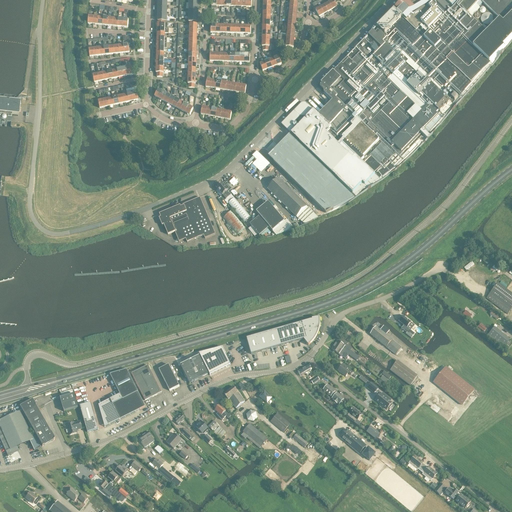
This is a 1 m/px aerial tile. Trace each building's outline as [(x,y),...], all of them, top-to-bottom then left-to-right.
[(307,105),(306,104),(305,104),(304,104),(303,104),(302,105),(301,105),(293,114),(282,125),(291,134),(298,141),(299,141),(337,177),(352,192),(355,195),(357,197),(369,190),(381,182),(382,181),(387,178),(393,174),(397,170),(406,161),(427,141),(430,138),(441,125),(457,105),(462,100),(493,65),(492,65),(490,63),(506,47),(505,46),(511,38),(511,0),(403,0),(394,10),(377,27),(378,28),(377,30),(376,29),(364,40),(352,53),(348,57),(336,69),(324,82),(323,81),(321,84),(322,85),(321,86),(320,87),(320,88),(321,89),(325,93),(324,93),(332,102),(328,106),(319,116),(314,111),(307,105)] [(330,0),(328,2),(329,3),(332,9),(337,7),(333,0),(331,2),(330,0)] [(322,6),(319,7),(320,8),(324,14),(328,12),(324,5),(322,7),(322,6)] [(155,97),(159,99),(162,93),(163,91),(161,90),(160,91),(158,90),(155,97)] [(161,100),(163,101),(167,95),(165,94),(165,93),(163,91),(162,93),(159,99),(158,101),(160,102),(161,100)] [(163,101),(168,104),(171,97),(172,96),(170,95),(169,96),(167,95),(163,101)] [(172,106),(177,108),(180,102),(181,101),(178,100),(178,101),(176,100),(172,106)] [(8,102),(8,103),(0,101),(0,112),(18,115),(19,104),(9,103),(9,102),(8,102)] [(184,104),(181,111),(185,113),(189,107),(189,105),(187,104),(188,103),(186,102),(184,104)] [(283,143),(268,157),(274,163),(315,203),(321,197),(322,199),(321,199),(325,208),(336,203),(336,204),(337,203),(333,194),(333,195),(329,196),(328,197),(324,194),(336,182),(289,136),(283,143)] [(268,190),(296,218),(305,226),(318,218),(307,207),(278,179),(268,190)] [(221,197),(222,195),(226,200),(231,195),(222,184),(217,189),(218,190),(216,192),(221,197)] [(161,218),(159,219),(163,226),(164,226),(168,235),(175,232),(179,242),(186,239),(187,243),(204,236),(205,239),(216,235),(200,198),(160,215),(161,218)] [(234,199),(228,204),(244,223),(250,218),(234,199)] [(252,227),(248,230),(254,237),(258,234),(259,236),(269,228),(273,232),(276,236),(294,229),(287,220),(284,222),(268,202),(256,212),(260,216),(250,225),(252,227)] [(231,211),(223,218),(237,235),(245,229),(231,211)] [(466,270),(474,264),(472,262),(464,267),(466,270)] [(508,315),(511,308),(511,294),(498,284),(486,299),(508,315)] [(403,317),(399,322),(404,325),(401,329),(409,335),(412,331),(407,328),(411,323),(403,317)] [(320,318),(277,330),(281,346),(304,339),(308,346),(315,341),(318,336),(319,334),(320,331),(321,326),(321,321),(320,318)] [(380,331),(376,327),(370,335),(396,355),(402,348),(386,335),(390,331),(384,326),(380,331)] [(494,328),(488,335),(503,348),(510,340),(494,328)] [(277,330),(267,333),(272,349),(281,346),(277,330)] [(267,333),(257,336),(261,352),(271,349),(267,333)] [(257,336),(247,339),(251,355),(261,352),(257,336)] [(344,354),(353,361),(355,357),(346,351),(343,348),(345,346),(338,341),(335,345),(342,350),(345,352),(344,354)] [(339,355),(340,353),(343,355),(344,354),(345,352),(342,350),(335,345),(332,349),(339,355)] [(200,355),(180,365),(189,383),(209,373),(210,375),(230,365),(222,348),(199,354),(200,355)] [(397,362),(391,370),(396,375),(403,367),(397,362)] [(170,391),(180,386),(169,365),(159,370),(170,391)] [(310,365),(298,372),(300,376),(305,373),(307,376),(312,373),(311,370),(312,369),(310,365)] [(351,376),(353,373),(343,365),(338,371),(346,377),(348,374),(351,376)] [(132,374),(136,383),(153,375),(148,366),(132,374)] [(445,368),(434,382),(463,405),(474,390),(445,368)] [(120,395),(99,405),(105,427),(145,407),(127,370),(110,375),(120,395)] [(411,373),(405,381),(410,386),(417,377),(411,373)] [(136,383),(141,392),(145,401),(162,393),(153,375),(136,383)] [(317,376),(310,380),(313,385),(320,380),(317,376)] [(371,383),(367,388),(374,394),(378,389),(371,383)] [(331,396),(335,392),(327,386),(324,390),(331,396)] [(228,400),(229,399),(231,402),(227,405),(230,409),(234,406),(236,409),(245,402),(234,387),(224,395),(228,400)] [(272,399),(264,393),(260,398),(267,404),(272,399)] [(376,401),(387,410),(388,408),(390,409),(392,405),(391,404),(392,404),(390,402),(391,400),(383,393),(381,395),(380,395),(379,394),(377,397),(378,398),(376,401)] [(60,398),(62,405),(64,412),(78,408),(74,394),(60,398)] [(32,400),(19,407),(31,427),(43,420),(32,400)] [(91,403),(80,406),(88,433),(98,430),(91,403)] [(215,410),(222,416),(224,419),(226,416),(229,418),(231,416),(226,411),(220,405),(215,410)] [(354,408),(347,416),(355,422),(357,420),(357,421),(362,415),(354,408)] [(257,418),(256,412),(250,411),(246,415),(248,421),(253,422),(257,418)] [(0,415),(0,438),(8,456),(18,452),(16,447),(31,440),(35,450),(41,448),(35,436),(31,437),(20,412),(4,420),(2,415),(0,415)] [(181,414),(174,421),(179,425),(185,419),(181,414)] [(278,414),(272,420),(271,422),(283,433),(290,425),(278,414)] [(43,420),(31,427),(35,434),(41,430),(47,427),(43,420)] [(208,427),(213,432),(219,426),(214,421),(208,427)] [(76,431),(82,429),(80,422),(74,423),(67,425),(70,436),(77,433),(76,431)] [(202,434),(207,429),(200,422),(195,426),(202,434)] [(268,439),(250,424),(243,432),(244,433),(241,436),(245,440),(247,438),(260,449),(268,439)] [(47,427),(41,430),(48,443),(55,440),(47,427)] [(220,427),(214,433),(219,439),(225,433),(220,427)] [(373,437),(378,432),(371,427),(366,432),(373,437)] [(182,432),(189,439),(193,442),(196,439),(185,429),(182,432)] [(35,434),(42,447),(48,443),(41,430),(35,434)] [(340,438),(347,444),(354,436),(346,430),(340,438)] [(139,438),(142,442),(141,443),(145,448),(155,441),(148,432),(139,438)] [(169,440),(168,439),(165,442),(174,449),(182,440),(174,433),(169,440)] [(308,444),(297,434),(293,438),(305,448),(308,444)] [(203,438),(209,444),(208,444),(209,444),(212,441),(207,435),(203,438)] [(360,454),(366,447),(354,436),(347,444),(360,454)] [(155,449),(160,454),(163,451),(158,446),(155,449)] [(368,447),(362,455),(370,462),(376,454),(368,447)] [(226,450),(226,451),(233,458),(234,457),(236,455),(236,454),(229,448),(228,448),(226,450)] [(185,460),(186,459),(187,461),(190,457),(189,455),(188,456),(183,451),(180,455),(185,460)] [(418,469),(421,471),(425,466),(423,464),(423,463),(415,456),(409,464),(417,470),(418,469)] [(162,467),(164,465),(156,459),(152,464),(159,469),(158,471),(165,476),(178,487),(181,483),(174,478),(174,477),(162,467)] [(135,462),(131,466),(138,472),(142,467),(135,462)] [(179,462),(176,466),(187,475),(190,471),(179,462)] [(193,464),(190,467),(198,474),(201,471),(198,468),(197,468),(193,464)] [(123,477),(129,470),(124,466),(122,468),(120,466),(116,471),(123,477)] [(428,468),(425,466),(421,471),(423,474),(423,475),(431,481),(437,474),(429,467),(428,468)] [(109,474),(107,477),(108,478),(109,478),(112,481),(111,483),(109,484),(112,487),(113,485),(115,486),(121,479),(118,477),(113,473),(111,475),(109,474)] [(103,481),(99,486),(103,489),(103,490),(102,491),(110,497),(111,496),(112,496),(113,496),(119,501),(122,496),(114,490),(113,492),(112,491),(113,489),(103,481)] [(435,491),(434,491),(441,496),(443,493),(441,492),(445,488),(441,484),(435,491)] [(72,489),(67,495),(75,502),(80,496),(72,489)] [(122,489),(119,492),(126,498),(128,495),(129,495),(122,489)] [(445,493),(454,500),(459,493),(454,490),(453,492),(449,489),(445,493)] [(26,499),(33,504),(34,503),(37,505),(42,499),(39,496),(38,498),(31,492),(26,499)] [(88,499),(82,494),(78,499),(84,504),(88,499)] [(465,497),(465,498),(461,495),(456,501),(465,509),(471,502),(465,497)]
